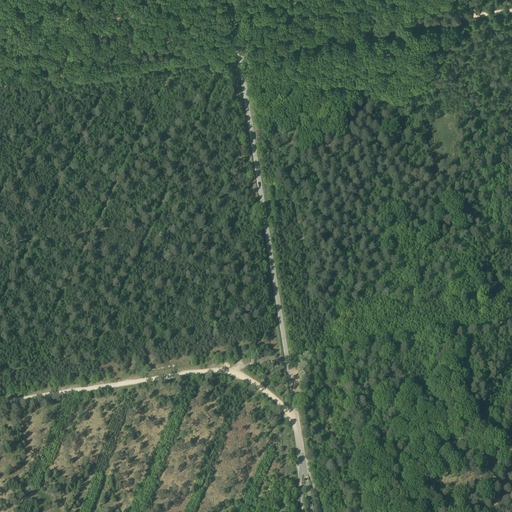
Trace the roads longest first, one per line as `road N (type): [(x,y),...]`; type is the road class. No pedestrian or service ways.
road 1 (unclassified): [(239,51),(310,511)]
road 2 (track): [(0,402),(223,371),(268,392),(297,423)]
road 3 (unclassified): [(511,10),(239,51)]
road 4 (track): [(234,51),(0,87)]
road 5 (track): [(287,360),(511,325)]
